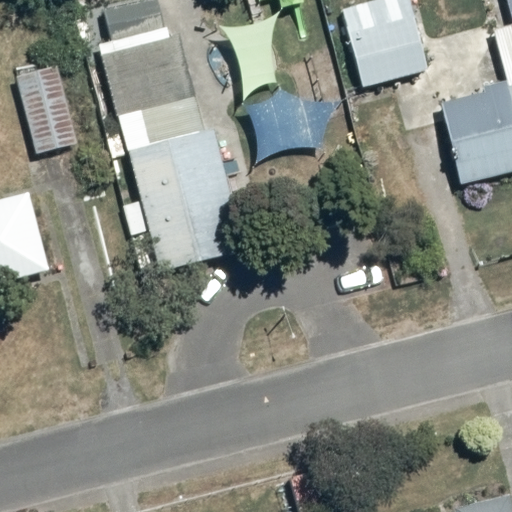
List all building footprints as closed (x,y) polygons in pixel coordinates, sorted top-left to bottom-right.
[(430,69),(410,0),(356,0),(341,4),(364,87),(430,69)] [(134,164),(217,138),(180,13),(97,37),(134,164)] [(511,26),(496,30),(510,86),(444,102),(464,183),(511,171),(511,26)] [(78,142),(59,66),(17,77),(36,153),(78,142)] [(217,138),(134,164),(167,273),(250,249),(217,138)] [(0,280),(50,268),(29,188),(0,195),(0,280)] [(511,511),(511,498),(459,511),(511,511)]
